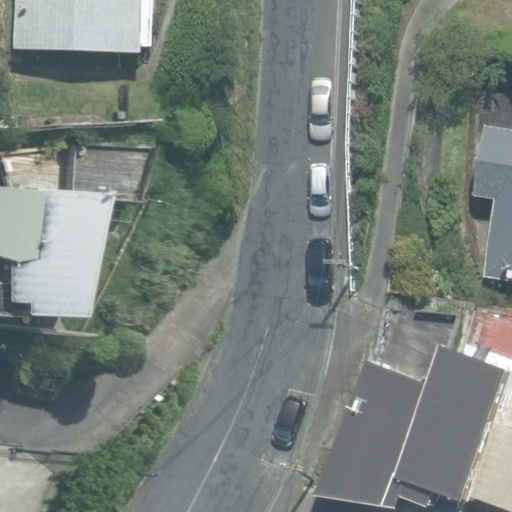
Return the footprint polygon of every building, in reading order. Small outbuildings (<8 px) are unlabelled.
[(153,0),(25,0),(24,51),(152,55),(153,0)] [(492,277),(511,280),(511,131),(491,128),(479,195),(505,199),(492,277)] [(0,317),(40,321),(84,197),(0,190),(0,317)] [(469,351),(511,367),(511,314),(482,310),(469,351)] [(416,500),(445,511),(452,496),(484,507),(489,490),(511,498),(511,368),(469,353),(459,349),(445,386),(381,363),(322,499),(412,511),(416,500)]
